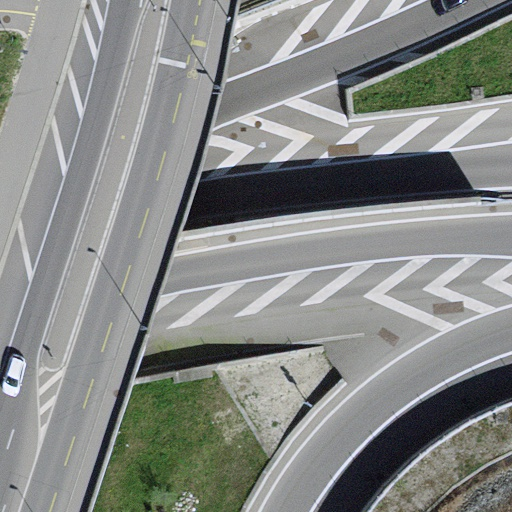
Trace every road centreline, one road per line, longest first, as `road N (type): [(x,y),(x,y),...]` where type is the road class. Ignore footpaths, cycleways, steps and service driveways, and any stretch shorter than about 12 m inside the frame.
road 1 (secondary): [(153,0),(108,199),(9,511)]
road 2 (motorway): [(0,306),(407,239),(511,236)]
road 3 (motorway): [(511,161),(0,221)]
road 4 (motorway): [(469,0),(228,97),(0,158)]
road 5 (motorway): [(276,511),(329,437),(365,403),(458,349),(511,331)]
